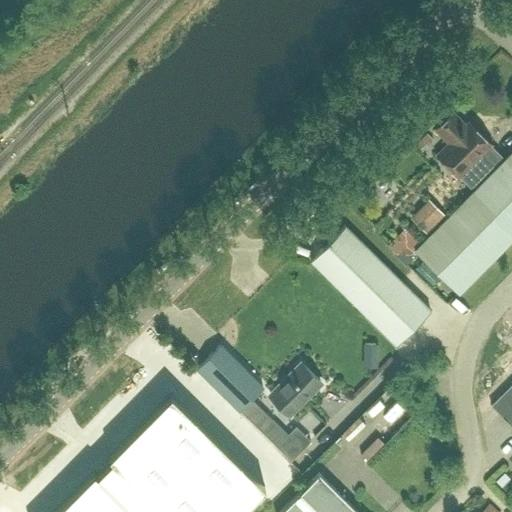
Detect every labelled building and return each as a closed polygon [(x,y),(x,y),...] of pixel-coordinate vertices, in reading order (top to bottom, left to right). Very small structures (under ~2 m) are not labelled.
[(437,154),(461,178),(476,162),(473,160),(490,143),(468,122),(465,125),(452,111),(435,129),(448,142),(437,154)] [(457,292),(511,236),(511,148),(414,249),(457,292)] [(433,198),(416,217),(431,231),(448,212),(433,198)] [(430,309),(344,224),(327,241),(323,240),(321,247),(310,259),(396,344),(430,309)] [(251,398),(263,386),(219,344),(196,367),(251,420),(263,409),(251,398)] [(289,413),(320,382),(300,362),(269,393),(289,413)] [(511,383),(491,404),(511,425),(511,383)] [(292,459),(311,440),(294,424),(275,443),(292,459)] [(377,461),(391,445),(382,436),(367,452),(377,461)] [(358,511),(318,472),(278,511),(358,511)] [(385,507),(393,499),(373,479),(365,487),(385,507)]
